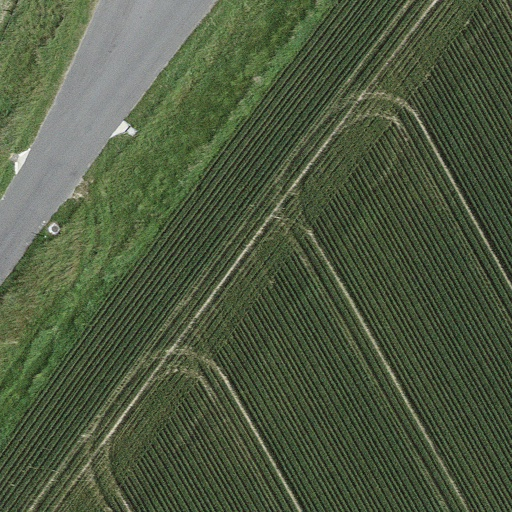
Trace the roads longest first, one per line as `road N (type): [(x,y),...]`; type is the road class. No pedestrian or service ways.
road 1 (tertiary): [(88,103),(0,221)]
road 2 (tertiary): [(175,0),(88,103)]
